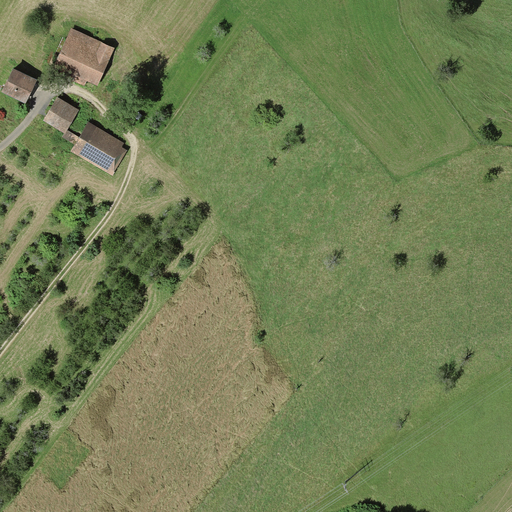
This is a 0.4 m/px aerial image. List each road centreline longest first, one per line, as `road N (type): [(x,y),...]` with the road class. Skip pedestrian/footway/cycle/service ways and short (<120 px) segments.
road 1 (track): [(0,356),(114,209),(133,163),(132,137),(91,95),(62,87)]
road 2 (track): [(292,367),(214,217),(132,137)]
road 3 (unknown): [(145,0),(135,49),(148,109),(132,137)]
